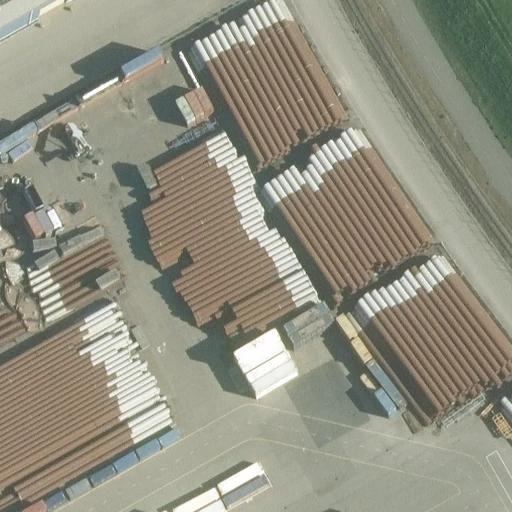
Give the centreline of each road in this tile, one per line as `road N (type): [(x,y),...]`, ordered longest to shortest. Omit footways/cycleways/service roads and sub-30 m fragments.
road 1 (unclassified): [(511,186),(446,94),(393,0)]
road 2 (unknown): [(399,441),(315,387),(224,388)]
